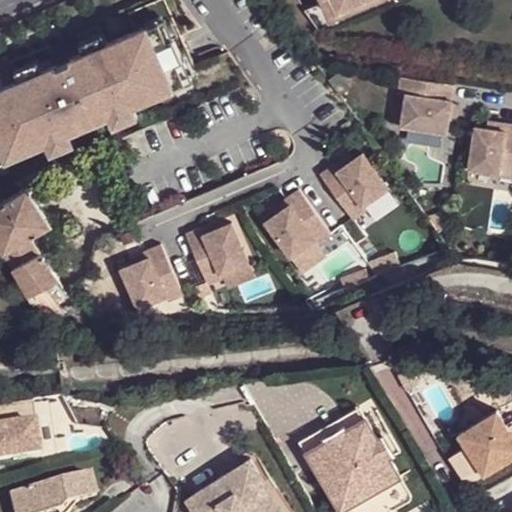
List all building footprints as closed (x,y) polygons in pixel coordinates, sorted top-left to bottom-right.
[(511,0),(334,0),(338,10),(361,0),(511,0)] [(0,172),(200,87),(168,14),(73,55),(73,57),(60,62),(59,61),(0,85),(0,172)] [(456,83),(400,75),(397,92),(405,93),(403,111),(401,110),(400,124),(400,126),(447,133),(449,119),(450,119),(453,101),(456,83)] [(453,101),(450,119),(457,120),(459,102),(453,101)] [(400,124),(401,110),(391,109),(390,123),(400,124)] [(506,122),(488,120),(487,127),(505,130),(506,122)] [(511,123),(506,122),(505,130),(487,127),(473,125),(466,170),(497,176),(497,177),(511,179),(511,123)] [(178,178),(188,173),(177,150),(168,156),(178,178)] [(320,172),(353,218),(367,208),(364,203),(388,186),(363,150),(353,157),(338,168),(334,162),(333,163),(320,172)] [(338,168),(353,157),(349,152),(334,162),(338,168)] [(160,186),(178,178),(168,156),(150,164),(160,186)] [(188,173),(178,178),(185,191),(196,187),(188,173)] [(185,191),(178,178),(160,186),(168,199),(185,191)] [(0,202),(0,246),(4,252),(31,236),(51,222),(29,184),(0,202)] [(332,233),(299,187),(285,197),(290,203),(275,214),(265,221),(291,256),(315,238),(318,243),(332,233)] [(290,203),(285,197),(271,208),(275,214),(290,203)] [(203,232),(220,225),(217,219),(200,226),(203,232)] [(200,226),(185,232),(207,284),(223,277),(220,272),(248,260),(231,220),(220,225),(203,232),(200,226)] [(4,252),(14,266),(40,249),(31,236),(4,252)] [(145,249),(147,256),(131,263),(120,268),(137,307),(165,295),(167,301),(183,294),(160,242),(145,249)] [(31,294),(33,293),(48,285),(58,277),(40,249),(14,266),(31,294)] [(131,263),(147,256),(145,249),(128,256),(131,263)] [(62,309),(75,301),(58,277),(48,285),(62,309)] [(48,285),(33,293),(49,318),(62,309),(48,285)] [(347,425),(365,414),(361,407),(300,442),(305,450),(323,439),(322,436),(345,422),(347,425)] [(323,439),(305,450),(341,511),(401,477),(390,457),(377,434),(365,414),(347,425),(323,439)] [(502,416),(465,438),(489,478),(511,464),(511,428),(510,429),(502,416)] [(322,436),(323,439),(347,425),(345,422),(322,436)] [(36,423),(0,428),(0,460),(41,455),(36,423)] [(377,434),(390,457),(396,453),(382,430),(377,434)] [(284,511),(250,458),(185,499),(193,511),(284,511)] [(88,475),(9,494),(12,511),(61,511),(64,506),(95,499),(88,475)]
